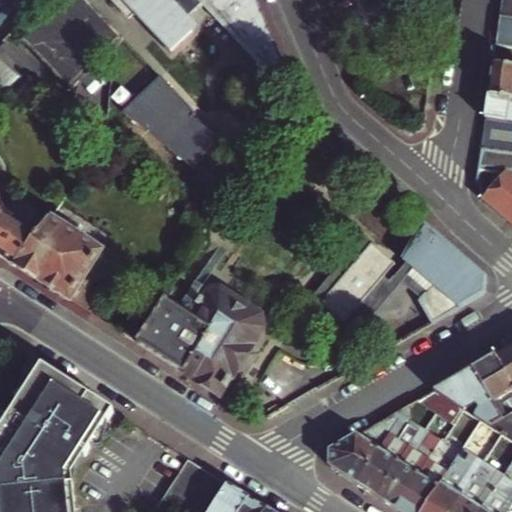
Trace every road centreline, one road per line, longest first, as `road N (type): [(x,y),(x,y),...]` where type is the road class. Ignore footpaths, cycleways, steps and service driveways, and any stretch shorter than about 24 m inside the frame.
road 1 (tertiary): [(260,461),(0,295)]
road 2 (residential): [(260,461),(511,313)]
road 3 (residential): [(441,199),(344,107),(296,0)]
road 4 (residential): [(479,0),(454,174),(441,199)]
